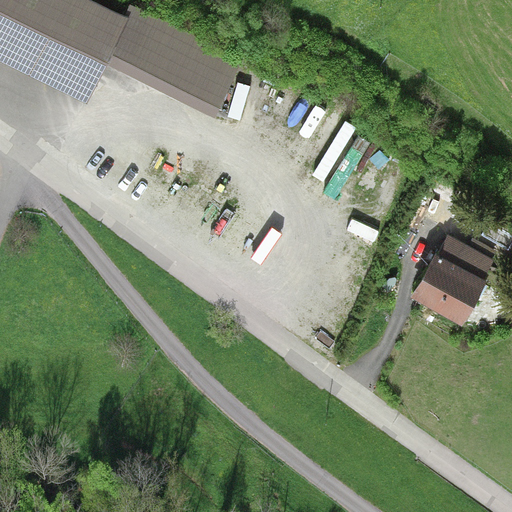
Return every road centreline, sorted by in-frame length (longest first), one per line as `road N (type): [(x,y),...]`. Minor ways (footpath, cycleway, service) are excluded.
road 1 (residential): [(29,153),(511,511)]
road 2 (unclassified): [(371,511),(238,416),(47,195),(29,153)]
